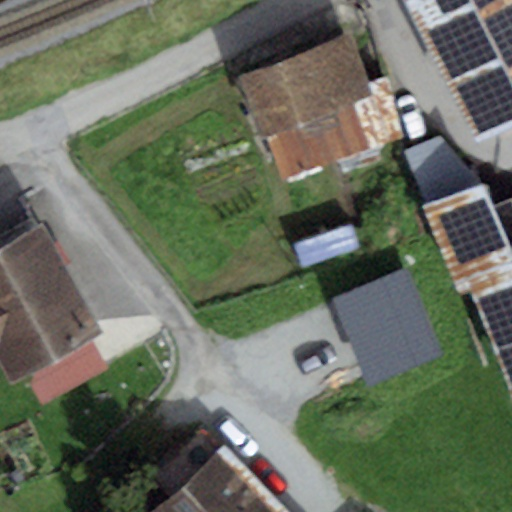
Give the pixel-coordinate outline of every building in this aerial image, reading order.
[(511,0),(425,0),(486,133),(511,121),(511,0)] [(357,48),(243,81),(277,196),(409,157),(390,92),(372,97),(357,48)] [(482,186),(424,207),(457,297),(475,291),(511,390),(511,260),(510,261),(482,186)] [(49,227),(0,251),(0,362),(9,379),(102,333),(49,227)] [(341,234),(295,245),(303,278),(349,267),(341,234)] [(277,511),(225,456),(164,511),(277,511)]
